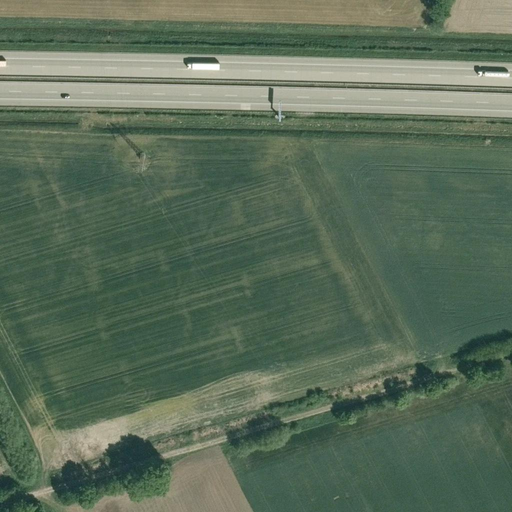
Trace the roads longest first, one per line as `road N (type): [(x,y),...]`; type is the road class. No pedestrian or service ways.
road 1 (track): [(511,355),(0,508)]
road 2 (motorway): [(511,76),(0,63)]
road 3 (motorway): [(0,93),(511,105)]
